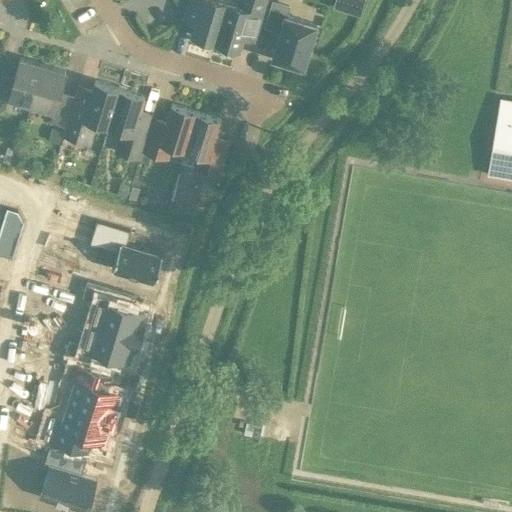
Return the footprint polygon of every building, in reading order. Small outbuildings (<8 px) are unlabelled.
[(186,0),(173,0),(181,13),(182,13),(186,0)] [(190,0),(189,5),(201,8),(193,36),(216,43),(228,3),(217,0),(190,0)] [(241,0),(239,7),(228,3),(216,43),(239,50),(247,22),(258,26),(266,0),(241,0)] [(317,27),(287,17),(289,9),(273,4),(266,29),(280,33),(272,60),(304,69),(317,27)] [(2,80),(0,85),(0,109),(5,111),(9,99),(32,106),(43,67),(20,60),(14,79),(13,84),(2,80)] [(43,67),(32,106),(54,112),(51,124),(66,129),(76,97),(75,97),(74,102),(59,97),(66,74),(43,67)] [(76,97),(66,129),(64,137),(88,144),(95,123),(109,127),(120,90),(95,83),(90,99),(77,95),(76,97)] [(120,90),(109,127),(122,131),(116,153),(140,160),(143,152),(151,127),(151,125),(137,120),(144,98),(120,90)] [(511,101),(501,100),(488,176),(511,180),(511,101)] [(164,131),(151,127),(143,152),(167,160),(171,146),(185,150),(196,113),(172,106),(164,131)] [(196,113),(185,150),(199,154),(195,168),(219,175),(227,150),(213,146),(221,121),(196,113)] [(7,208),(0,231),(0,232),(19,238),(24,222),(18,211),(7,208)] [(98,220),(91,243),(118,251),(112,269),(155,282),(163,255),(127,243),(131,230),(98,220)] [(88,282),(84,295),(100,300),(93,324),(140,338),(144,325),(141,325),(145,312),(132,308),(136,297),(88,282)] [(70,342),(66,356),(113,371),(117,358),(130,362),(134,350),(136,350),(140,338),(93,324),(86,347),(70,342)] [(76,364),(72,379),(76,380),(69,404),(116,419),(119,409),(116,408),(121,393),(107,389),(112,376),(76,364)] [(52,418),(45,438),(87,452),(92,439),(105,443),(110,428),(112,429),(116,419),(69,404),(63,422),(52,418)] [(50,467),(41,497),(56,502),(55,503),(69,507),(69,506),(86,510),(95,480),(82,475),(71,472),(76,455),(50,447),(44,465),(50,467)]
